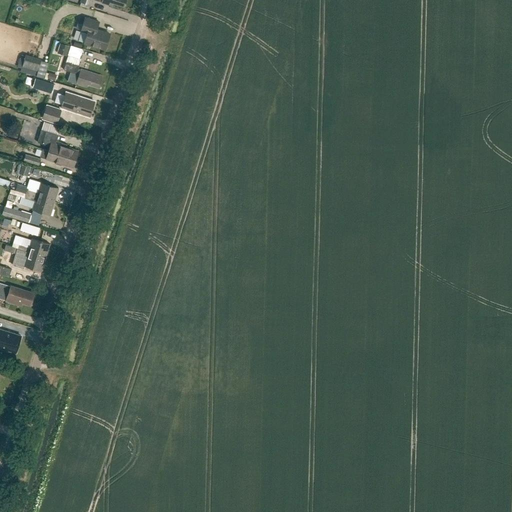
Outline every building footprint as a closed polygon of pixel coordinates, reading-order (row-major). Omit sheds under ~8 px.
[(105,50),(109,35),(96,31),(99,23),(85,19),(81,32),(87,34),(84,44),(105,50)] [(67,56),(70,47),(60,44),(57,53),(67,56)] [(72,46),(69,56),(81,59),(83,50),(72,46)] [(37,71),(41,59),(25,54),(22,67),(37,71)] [(99,89),(102,77),(79,70),(80,66),(67,62),(64,71),(76,75),(79,76),(76,85),(87,88),(88,85),(99,89)] [(51,93),(54,84),(35,78),(32,87),(51,93)] [(89,117),(94,102),(66,93),(61,108),(89,117)] [(56,124),(61,109),(46,104),(41,119),(56,124)] [(43,150),(75,160),(78,152),(55,145),(58,136),(41,130),(37,143),(50,147),(48,151),(43,150)] [(73,167),(75,160),(43,150),(40,157),(46,159),(56,162),(55,164),(61,166),(61,164),(73,167)] [(38,165),(40,158),(25,154),(23,161),(38,165)] [(0,184),(7,186),(9,180),(0,177),(0,184)] [(30,180),(28,189),(37,191),(39,192),(40,188),(41,184),(30,180)] [(18,184),(16,190),(26,193),(28,187),(18,184)] [(26,194),(54,203),(58,189),(41,184),(40,188),(39,192),(37,191),(28,189),(26,194)] [(50,216),(54,203),(26,194),(25,198),(36,202),(33,210),(50,216)] [(28,222),(31,213),(4,206),(2,215),(28,222)] [(23,223),(20,230),(37,236),(40,228),(23,223)] [(29,248),(14,243),(12,248),(45,258),(49,245),(32,239),(29,248)] [(24,266),(41,271),(45,258),(12,248),(10,247),(8,252),(27,258),(24,266)] [(0,274),(8,277),(11,269),(0,265),(0,274)] [(10,288),(2,287),(0,293),(0,296),(7,299),(7,301),(18,305),(19,302),(31,305),(34,295),(11,287),(10,288)] [(21,336),(0,329),(0,347),(16,352),(21,336)]
